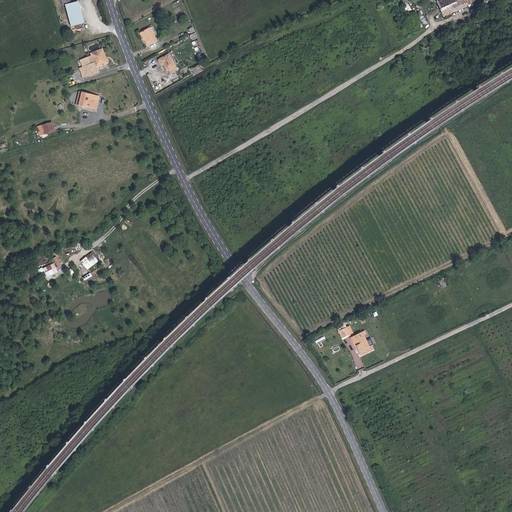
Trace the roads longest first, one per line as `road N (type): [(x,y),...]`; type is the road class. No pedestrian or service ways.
road 1 (tertiary): [(109,0),(199,211),(330,393),(384,511)]
road 2 (track): [(108,511),(305,403),(511,306)]
